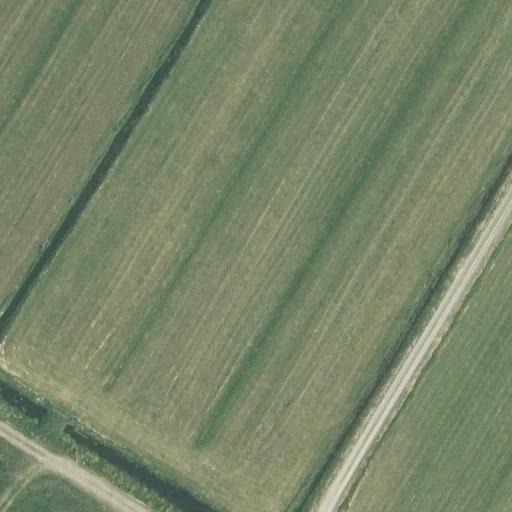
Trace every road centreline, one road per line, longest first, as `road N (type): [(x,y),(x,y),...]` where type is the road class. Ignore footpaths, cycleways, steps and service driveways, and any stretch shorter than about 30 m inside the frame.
road 1 (track): [(329,511),(511,202)]
road 2 (track): [(0,428),(138,511)]
